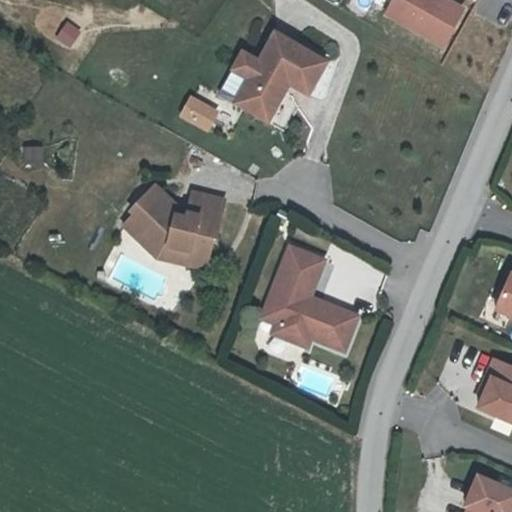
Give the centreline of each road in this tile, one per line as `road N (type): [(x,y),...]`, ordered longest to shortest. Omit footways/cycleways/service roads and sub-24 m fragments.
road 1 (unknown): [(298,197),(350,51),(286,0)]
road 2 (residential): [(381,408),(420,264)]
road 3 (residential): [(448,205),(511,77)]
road 4 (residential): [(381,408),(511,458)]
road 5 (residential): [(298,197),(420,264)]
